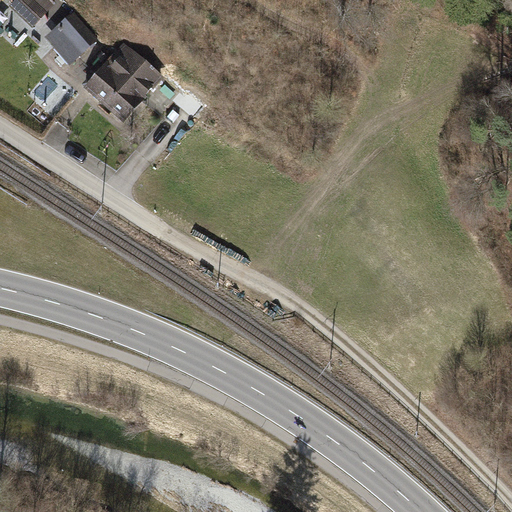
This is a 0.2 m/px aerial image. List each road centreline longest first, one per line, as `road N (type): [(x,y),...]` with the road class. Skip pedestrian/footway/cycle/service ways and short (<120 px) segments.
road 1 (primary): [(420,511),(344,447),(238,379),(114,321),(0,287)]
road 2 (track): [(161,234),(313,322),(511,504)]
road 3 (residential): [(0,122),(161,234)]
road 4 (track): [(248,0),(362,66)]
